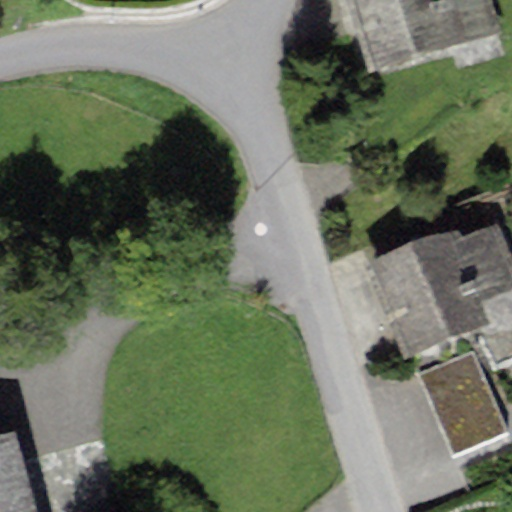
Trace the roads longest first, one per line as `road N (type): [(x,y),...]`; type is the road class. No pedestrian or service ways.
road 1 (residential): [(387,511),(259,51)]
road 2 (unclassified): [(0,45),(103,30),(259,51)]
